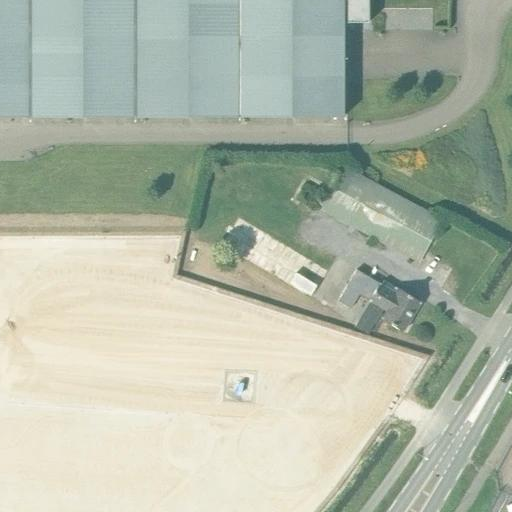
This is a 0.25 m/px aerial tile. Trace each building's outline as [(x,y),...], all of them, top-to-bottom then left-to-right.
[(368,22),(368,0),(0,0),(0,116),(343,117),(343,22),(368,22)] [(339,163),(315,207),(418,262),(443,218),(339,163)] [(245,393),(264,331),(0,251),(0,313),(128,351),(114,397),(168,414),(180,373),(245,393)] [(359,293),(369,299),(386,310),(381,318),(402,331),(420,301),(395,286),(393,291),(379,282),(378,283),(356,270),(337,300),(350,308),(359,293)] [(382,310),(369,302),(362,313),(375,321),(382,310)] [(167,452),(224,465),(235,417),(178,404),(167,452)]
